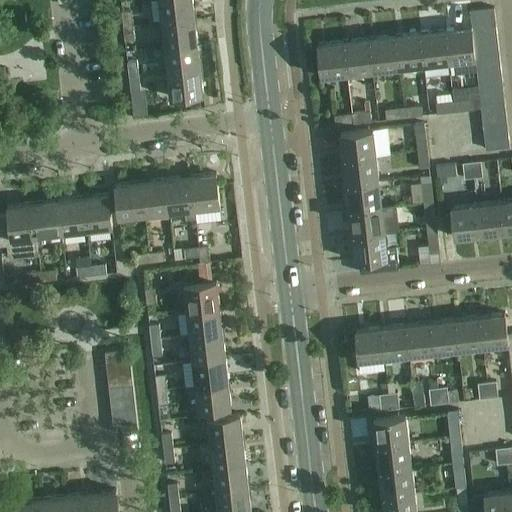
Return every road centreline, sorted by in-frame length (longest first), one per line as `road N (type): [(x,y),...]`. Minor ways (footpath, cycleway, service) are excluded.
road 1 (residential): [(134,511),(128,462),(105,447),(5,455),(0,407)]
road 2 (residential): [(289,293),(511,265)]
road 3 (tertiary): [(313,511),(289,293)]
road 4 (residential): [(78,144),(269,122)]
road 5 (tertiary): [(289,293),(269,122)]
road 6 (residential): [(78,144),(60,0)]
road 7 (tertiary): [(269,122),(261,0)]
